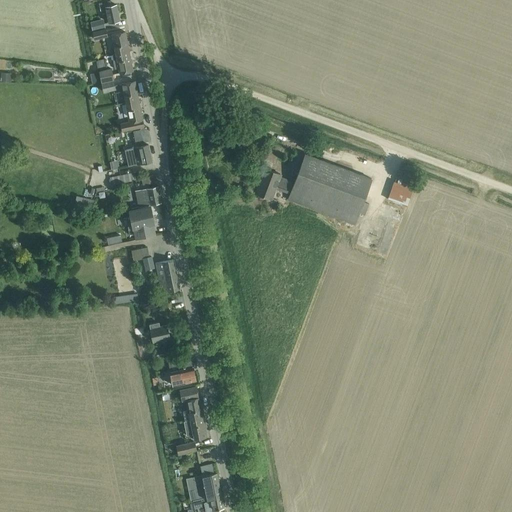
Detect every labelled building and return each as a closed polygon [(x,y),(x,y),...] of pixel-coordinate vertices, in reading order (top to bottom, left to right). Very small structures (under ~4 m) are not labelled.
[(111,1),(99,4),(101,11),(105,10),(108,23),(120,21),(117,5),(112,6),(111,1)] [(105,27),(104,21),(100,22),(100,20),(94,21),(95,29),(105,27)] [(94,40),(108,37),(106,28),(92,31),(94,40)] [(111,34),(116,54),(112,55),(115,69),(118,68),(120,74),(134,71),(126,31),(111,34)] [(102,81),(102,83),(114,80),(112,69),(100,71),(100,72),(102,81)] [(1,71),(1,80),(12,81),(12,72),(1,71)] [(100,72),(91,74),(92,83),(102,81),(100,72)] [(116,90),(115,85),(114,80),(102,83),(104,92),(116,90)] [(122,84),(126,103),(139,101),(135,81),(122,84)] [(126,103),(130,122),(121,124),(123,132),(145,127),(143,120),(139,101),(126,103)] [(137,129),(131,130),(132,141),(139,139),(137,129)] [(149,145),(125,150),(128,167),(151,161),(152,161),(149,145)] [(288,199),(291,200),(355,224),(359,213),(363,202),(371,178),(305,154),(295,182),(281,177),(281,174),(261,167),(257,178),(260,179),(255,193),(272,199),(276,188),(290,193),(288,199)] [(134,172),(110,177),(111,185),(132,181),(131,180),(135,179),(134,172)] [(395,172),(386,194),(407,203),(416,181),(395,172)] [(154,176),(141,178),(143,185),(155,183),(154,176)] [(135,191),(138,206),(143,205),(143,206),(151,204),(151,205),(161,203),(158,186),(140,190),(135,191)] [(82,197),(80,205),(92,208),(94,200),(86,198),(82,197)] [(363,202),(359,213),(365,215),(369,204),(363,202)] [(150,206),(129,210),(133,230),(134,230),(136,239),(155,235),(153,226),(154,225),(150,206)] [(148,247),(132,250),(133,255),(149,252),(148,247)] [(155,268),(152,256),(150,256),(149,253),(143,254),(144,258),(143,258),(146,271),(155,268)] [(162,293),(179,289),(173,260),(156,264),(162,293)] [(153,342),(170,338),(167,325),(150,328),(153,342)] [(157,359),(165,357),(164,349),(156,351),(157,359)] [(196,381),(194,371),(193,367),(192,367),(191,361),(182,362),(183,369),(172,371),(174,385),(180,384),(196,381)] [(186,400),(188,411),(184,412),(185,420),(190,419),(203,417),(200,397),(199,397),(196,386),(180,390),(182,401),(186,400)] [(207,436),(203,417),(185,420),(184,420),(187,435),(193,433),(194,439),(207,436)] [(176,445),(178,454),(197,451),(195,441),(176,445)] [(197,499),(196,499),(209,497),(209,499),(222,496),(216,467),(213,467),(213,463),(200,465),(203,476),(193,478),(197,499)] [(204,511),(206,511),(224,508),(222,496),(209,499),(209,497),(196,499),(193,500),(195,511),(194,511),(204,511)]
